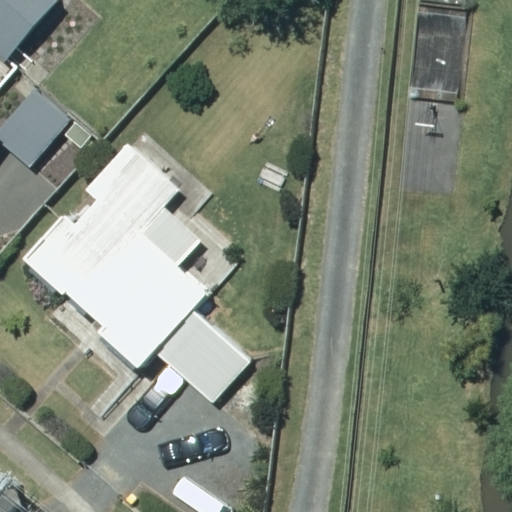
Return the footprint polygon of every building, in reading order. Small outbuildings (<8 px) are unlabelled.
[(0,0),(0,40),(22,60),(74,0),(0,0)] [(465,104),(469,11),(414,8),(409,101),(465,104)] [(194,80),(168,109),(190,129),(217,100),(194,80)] [(0,115),(0,157),(21,133),(0,115)] [(461,124),(404,119),(399,193),(455,197),(461,124)] [(75,284),(122,324),(118,328),(163,367),(175,353),(226,401),(280,342),(195,265),(218,238),(166,192),(172,185),(151,165),(131,187),(142,198),(132,208),(115,194),(43,267),(69,291),(75,284)]
